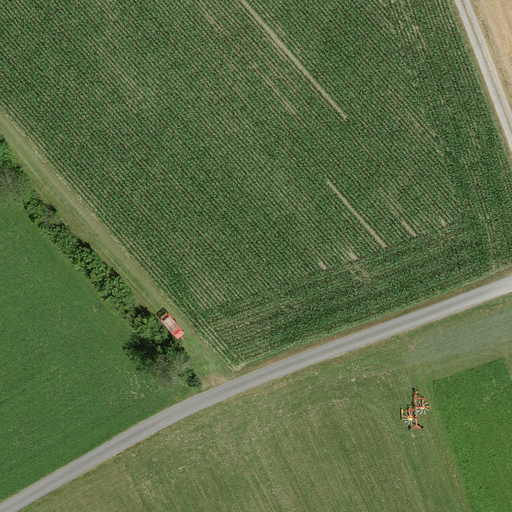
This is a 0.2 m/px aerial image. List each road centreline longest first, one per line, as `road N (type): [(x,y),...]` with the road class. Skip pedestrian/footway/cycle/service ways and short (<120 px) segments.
road 1 (track): [(0,511),(220,385),(511,293)]
road 2 (track): [(470,0),(511,130)]
